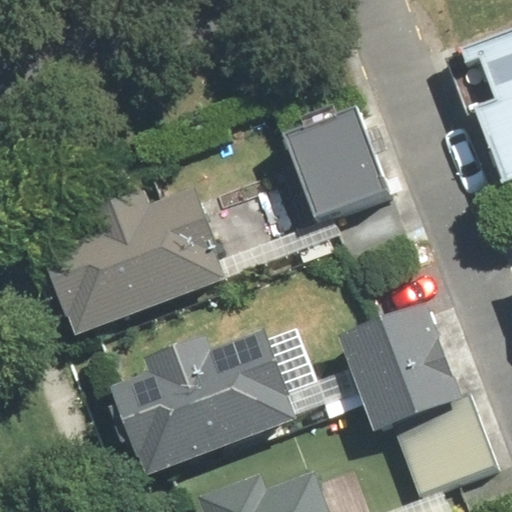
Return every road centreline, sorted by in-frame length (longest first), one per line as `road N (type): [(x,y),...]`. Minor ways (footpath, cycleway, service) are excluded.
road 1 (residential): [(511,340),(375,0)]
road 2 (residential): [(0,80),(222,0)]
